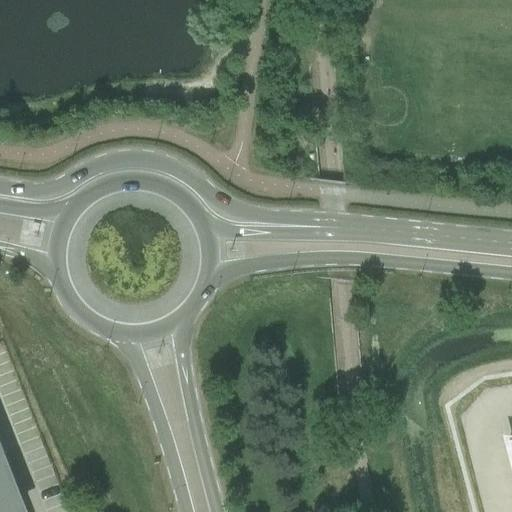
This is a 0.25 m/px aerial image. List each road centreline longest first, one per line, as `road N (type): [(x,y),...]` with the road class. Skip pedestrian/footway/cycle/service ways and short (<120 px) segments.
road 1 (secondary): [(341,228),(241,213),(153,159),(102,163),(56,187),(0,188)]
road 2 (secondary): [(208,273),(310,258),(511,271)]
road 3 (tertiary): [(219,511),(173,324)]
road 4 (tertiary): [(127,336),(187,511)]
road 5 (secondary): [(206,232),(180,196),(139,180),(97,188),(64,218)]
road 6 (secondary): [(511,244),(341,228)]
road 7 (secondary): [(341,228),(206,232)]
